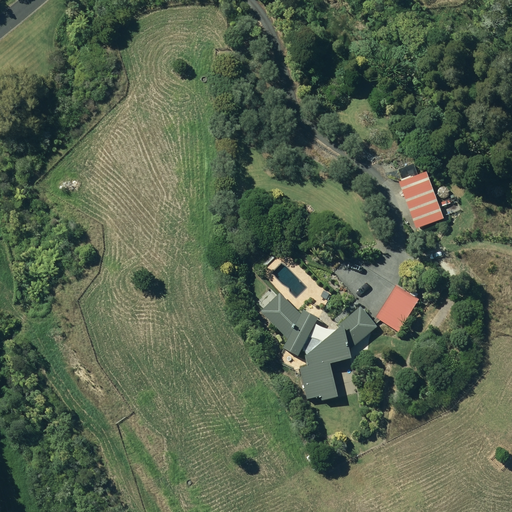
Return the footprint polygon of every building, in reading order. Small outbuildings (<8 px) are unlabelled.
[(398,182),(416,229),(443,219),(425,172),(417,175),(413,164),(398,170),(401,181),(398,182)] [(275,236),(281,243),(287,238),(281,231),(275,236)] [(375,317),(398,332),(418,299),(395,285),(375,317)] [(319,396),(321,401),(336,397),(329,364),(350,359),(347,351),(375,328),(359,308),(337,326),(339,328),(323,341),(309,334),(317,318),(301,310),(300,314),(279,293),(259,311),(287,339),(282,349),(297,356),(301,349),(306,355),(304,357),(306,367),(299,368),(306,399),(319,396)] [(332,470),(334,475),(341,472),(338,467),(332,470)]
